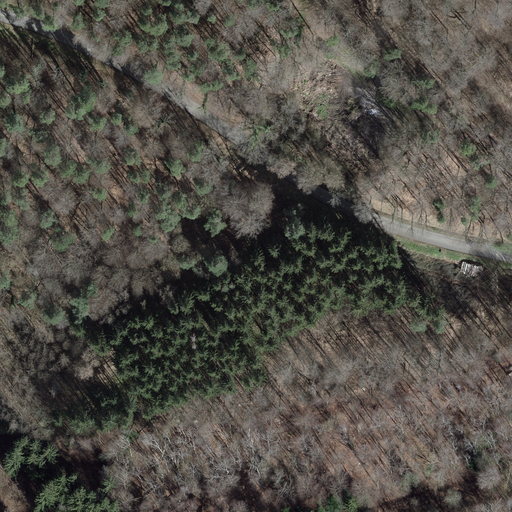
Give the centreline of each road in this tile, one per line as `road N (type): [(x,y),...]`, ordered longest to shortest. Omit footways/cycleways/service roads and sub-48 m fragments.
road 1 (tertiary): [(511,254),(366,216),(299,180),(160,82),(0,13)]
road 2 (track): [(314,0),(455,120),(511,153)]
